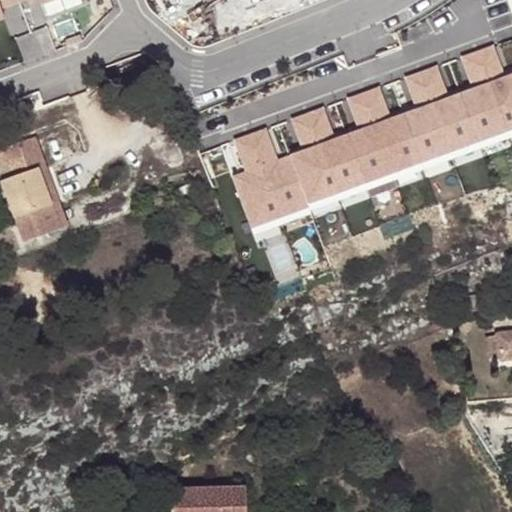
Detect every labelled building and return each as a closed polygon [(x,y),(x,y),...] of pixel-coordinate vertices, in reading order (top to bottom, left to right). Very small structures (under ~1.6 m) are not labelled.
[(12,0),(0,0),(0,8),(13,3),(12,0)] [(165,0),(176,28),(252,0),(165,0)] [(484,80),(499,74),(488,48),(473,54),(484,80)] [(484,80),(473,54),(458,60),(468,86),(484,80)] [(426,103),(441,97),(431,70),(415,77),(426,103)] [(485,87),(502,81),(499,74),(484,80),(485,87)] [(511,76),(502,81),(485,87),(506,141),(511,138),(511,76)] [(426,103),(415,77),(400,83),(411,109),(426,103)] [(485,87),(484,80),(468,86),(471,93),(485,87)] [(471,93),(457,98),(478,152),(506,141),(485,87),(471,93)] [(370,125),(384,119),(374,93),(359,99),(370,125)] [(428,109),(444,103),(441,97),(426,103),(428,109)] [(444,103),(428,109),(450,163),(478,152),(457,98),(444,103)] [(370,125),(359,99),(343,105),(354,131),(370,125)] [(428,109),(426,103),(411,109),(413,115),(428,109)] [(413,115),(400,120),(421,174),(450,163),(428,109),(413,115)] [(313,147),(328,141),(318,115),(303,121),(313,147)] [(373,131),(386,126),(384,119),(370,125),(373,131)] [(386,126),(373,131),(394,185),(421,174),(400,120),(386,126)] [(313,147),(303,121),(288,127),(298,153),(313,147)] [(373,131),(370,125),(354,131),(357,138),(373,131)] [(357,138),(344,142),(365,196),(394,185),(373,131),(357,138)] [(40,182),(47,179),(33,132),(0,146),(0,153),(7,172),(0,173),(0,184),(10,214),(47,200),(43,191),(40,182)] [(241,173),(271,161),(260,136),(231,147),(241,173)] [(316,153),(331,147),(328,141),(313,147),(316,153)] [(331,147),(316,153),(337,207),(365,196),(344,142),(331,147)] [(316,153),(313,147),(298,153),(301,159),(316,153)] [(301,159),(287,165),(309,218),(337,207),(316,153),(301,159)] [(245,182),(274,170),(271,161),(241,173),(245,182)] [(309,218),(287,165),(274,170),(245,182),(238,185),(258,239),(309,218)] [(52,188),(47,179),(40,182),(43,191),(52,188)] [(47,200),(10,214),(13,225),(51,212),(47,200)] [(56,224),(51,212),(13,225),(17,237),(56,224)] [(463,293),(446,296),(448,307),(465,303),(463,293)] [(508,355),(503,329),(482,332),(482,334),(486,357),(486,358),(508,355)] [(472,336),(476,358),(486,357),(482,334),(472,336)] [(245,511),(245,483),(169,484),(169,511),(245,511)]
